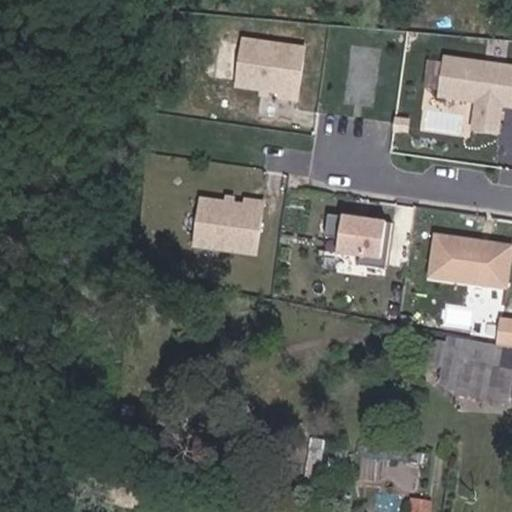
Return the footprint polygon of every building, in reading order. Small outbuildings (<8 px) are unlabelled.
[(299,103),(305,49),(240,41),(234,90),(258,93),(257,98),(299,103)] [(511,111),(511,64),(444,55),(438,99),(476,104),(472,132),(499,136),(503,110),(511,111)] [(192,249),(258,259),(266,202),(244,199),(244,204),(200,197),(192,249)] [(386,224),(342,217),(335,256),(380,263),(386,224)] [(511,273),(511,244),(433,234),(427,280),(510,291),(511,273)] [(511,320),(499,318),(495,344),(511,346),(511,320)] [(459,361),(497,368),(500,349),(463,341),(459,361)] [(511,407),(511,371),(497,368),(459,361),(453,396),(511,407)] [(106,493),(126,496),(128,486),(130,471),(109,466),(106,493)] [(137,487),(128,486),(126,496),(106,493),(104,502),(133,508),(137,487)]
